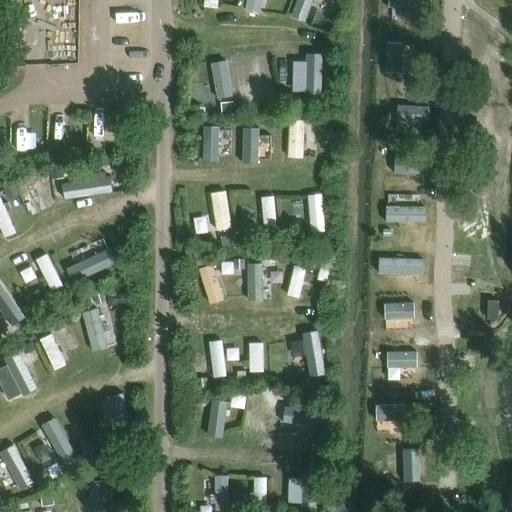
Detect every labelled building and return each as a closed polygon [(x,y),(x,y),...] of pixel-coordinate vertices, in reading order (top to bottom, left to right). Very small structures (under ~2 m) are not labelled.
[(247,0),(245,12),(260,15),(263,0),(247,0)] [(297,0),(292,16),(307,21),(314,0),(297,0)] [(389,0),(389,8),(431,10),(431,0),(389,0)] [(388,42),(386,72),(403,73),(404,43),(388,42)] [(307,54),(307,95),(322,95),(323,54),(307,54)] [(274,57),(258,60),(264,96),(280,93),(274,57)] [(228,60),(212,63),(218,99),(233,97),(228,60)] [(234,101),(222,103),(223,115),(235,114),(234,101)] [(398,105),(397,121),(429,123),(430,106),(398,105)] [(326,118),(320,125),(330,133),(336,126),(326,118)] [(291,119),(289,157),(304,158),(306,120),(291,119)] [(205,125),(204,161),(219,162),(220,126),(205,125)] [(244,130),(243,162),(259,163),(260,130),(244,130)] [(395,157),(395,173),(428,174),(428,158),(395,157)] [(125,160),(113,162),(114,172),(127,170),(125,160)] [(63,164),(50,166),(51,177),(65,175),(63,164)] [(109,177),(68,183),(70,198),(111,192),(109,177)] [(41,182),(28,188),(39,212),(51,207),(41,182)] [(15,184),(4,190),(7,197),(19,191),(15,184)] [(227,191),(212,193),(218,231),(233,228),(227,191)] [(269,223),(283,223),(282,193),(268,194),(269,223)] [(323,194),(309,196),(312,232),(326,231),(323,194)] [(1,198),(0,197),(0,226),(5,238),(16,233),(1,198)] [(463,200),(461,238),(477,239),(479,201),(463,200)] [(387,206),(387,222),(427,223),(428,207),(387,206)] [(213,213),(200,215),(201,231),(215,230),(213,213)] [(421,252),(421,226),(409,226),(409,252),(421,252)] [(234,235),(221,237),(223,247),(236,245),(234,235)] [(112,248),(67,265),(72,279),(117,262),(112,248)] [(186,250),(185,261),(194,262),(194,250),(186,250)] [(264,252),(264,262),(277,262),(278,252),(264,252)] [(47,254),(36,260),(52,292),(63,286),(47,254)] [(380,258),(379,273),(425,275),(425,260),(380,258)] [(245,259),(235,259),(236,270),(245,269),(245,259)] [(305,303),(305,261),(288,261),(288,303),(305,303)] [(214,264),(200,269),(211,304),(225,300),(214,264)] [(264,264),(248,265),(249,301),(265,300),(264,264)] [(2,278),(0,279),(0,305),(13,324),(28,314),(2,278)] [(41,291),(26,299),(30,307),(45,299),(41,291)] [(104,293),(94,295),(97,305),(107,302),(104,293)] [(486,345),(484,295),(469,296),(470,345),(486,345)] [(490,299),(489,318),(500,318),(501,300),(490,299)] [(416,303),(386,304),(386,320),(416,319),(416,303)] [(98,309),(83,313),(94,353),(109,349),(98,309)] [(72,369),(51,325),(37,332),(57,376),(72,369)] [(319,331),(303,333),(310,377),(326,375),(319,331)] [(271,369),(269,339),(255,339),(257,370),(271,369)] [(222,341),(210,342),(214,378),(227,377),(222,341)] [(33,343),(23,347),(27,355),(36,350),(33,343)] [(20,350),(5,357),(23,395),(39,387),(20,350)] [(418,351),(388,352),(389,369),(418,368),(418,351)] [(208,377),(198,378),(199,389),(209,388),(208,377)] [(256,393),(253,430),(267,431),(270,394),(256,393)] [(198,394),(197,403),(209,405),(210,396),(198,394)] [(269,414),(285,417),(288,400),(272,397),(269,414)] [(292,399),(290,415),(326,420),(328,404),(292,399)] [(213,400),(208,436),(223,438),(228,402),(213,400)] [(406,405),(377,405),(377,421),(407,421),(406,405)] [(55,418),(42,426),(68,471),(81,463),(55,418)] [(14,445),(0,453),(21,490),(35,482),(14,445)] [(93,446),(82,451),(87,460),(97,455),(93,446)] [(40,473),(34,476),(41,489),(47,486),(40,473)] [(275,503),(274,473),(257,473),(258,503),(275,503)] [(215,476),(216,511),(229,511),(229,476),(215,476)] [(303,476),(302,511),(317,511),(318,476),(303,476)] [(93,482),(93,511),(110,511),(110,482),(93,482)] [(77,511),(78,498),(63,497),(62,511),(77,511)] [(323,502),(323,511),(334,511),(334,502),(323,502)]
